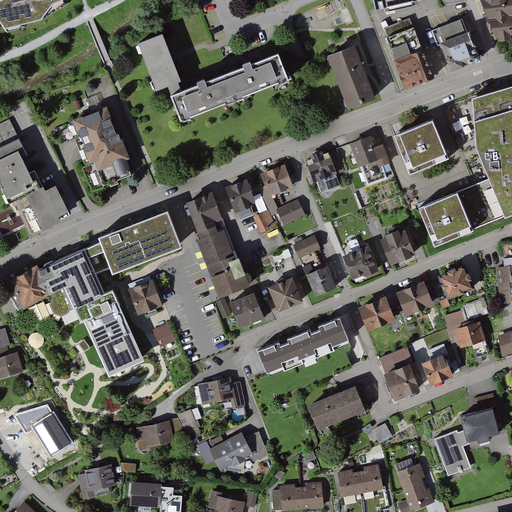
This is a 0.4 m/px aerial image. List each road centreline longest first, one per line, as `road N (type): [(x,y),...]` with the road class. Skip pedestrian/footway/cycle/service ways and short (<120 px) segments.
road 1 (residential): [(0,269),(290,148)]
road 2 (residential): [(349,297),(390,411),(511,362)]
road 3 (residential): [(290,148),(511,64)]
road 4 (residential): [(511,230),(349,297)]
road 5 (residential): [(290,148),(349,297)]
road 6 (track): [(119,0),(0,58)]
road 7 (residential): [(349,297),(262,333),(235,359)]
